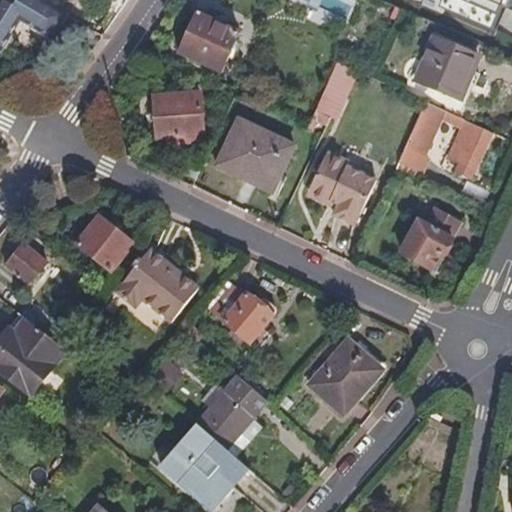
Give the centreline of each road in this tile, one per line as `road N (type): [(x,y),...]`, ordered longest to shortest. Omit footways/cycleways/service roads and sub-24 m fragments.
road 1 (residential): [(46,141),(477,348)]
road 2 (residential): [(321,511),(477,348)]
road 3 (residential): [(46,141),(141,0)]
road 4 (residential): [(477,348),(480,410),(462,511)]
